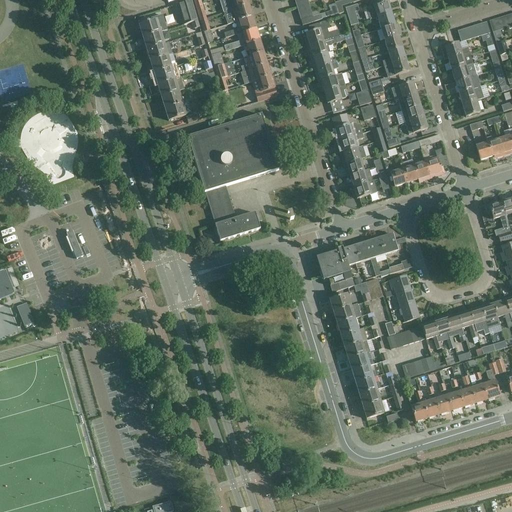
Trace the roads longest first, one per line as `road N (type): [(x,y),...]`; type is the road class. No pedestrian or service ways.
road 1 (residential): [(280,252),(297,279),(345,443),(356,457),(511,416)]
road 2 (secondary): [(68,0),(163,278)]
road 3 (secondary): [(177,274),(81,0)]
road 4 (residential): [(466,189),(489,272),(472,292),(434,298),(403,209)]
road 5 (residential): [(340,231),(271,0)]
road 6 (secondary): [(257,511),(182,289)]
road 7 (secondary): [(167,293),(241,511)]
road 8 (residential): [(466,189),(418,33)]
